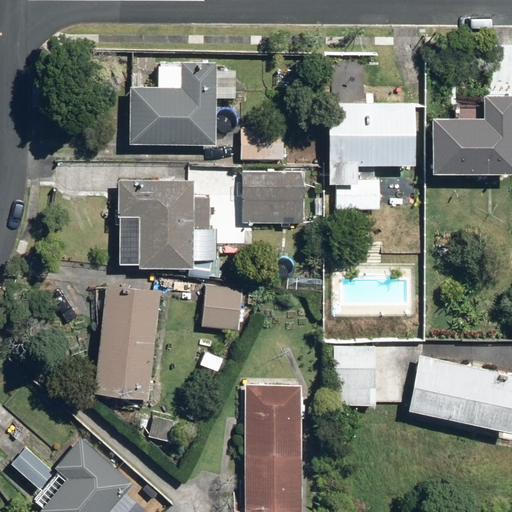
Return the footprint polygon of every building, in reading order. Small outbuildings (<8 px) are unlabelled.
[(155,84),(127,84),(125,142),(212,144),(213,97),(233,98),(234,69),(214,68),(214,60),(178,59),(178,65),(156,64),(155,84)] [(480,114),(427,114),(427,171),(511,170),(511,91),(480,92),(480,114)] [(412,100),(325,101),(326,181),(334,181),(335,208),(378,207),(378,177),(354,178),(354,163),(412,162),(412,100)] [(282,128),(238,128),(238,157),(282,157),(282,128)] [(302,170),(241,170),(240,222),(301,222),(302,170)] [(191,179),(115,177),(114,216),(116,216),(115,262),(135,262),(135,265),(191,266),(192,227),(207,227),(208,196),(191,195),(191,179)] [(158,289),(104,283),(89,391),(145,397),(158,289)] [(241,288),(202,283),(196,324),(235,329),(241,288)] [(332,341),(331,403),(403,404),(404,342),(332,341)] [(511,413),(511,372),(416,352),(404,407),(488,425),(485,439),(511,444),(511,423),(510,423),(511,413)] [(296,511),(299,384),(243,383),(241,511),(296,511)] [(173,420),(150,415),(146,435),(169,440),(173,420)] [(78,435),(53,464),(65,475),(35,509),(39,511),(105,511),(132,481),(78,435)]
